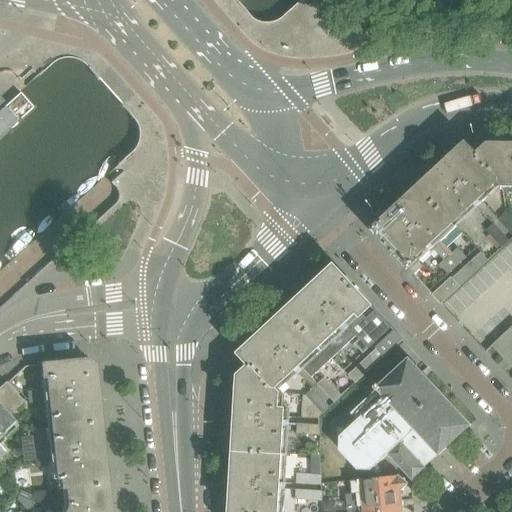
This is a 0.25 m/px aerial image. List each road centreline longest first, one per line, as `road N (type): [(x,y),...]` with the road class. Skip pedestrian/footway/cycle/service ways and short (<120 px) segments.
road 1 (residential): [(317,208),(511,419)]
road 2 (tertiary): [(511,63),(454,62),(283,91),(245,82)]
road 3 (tertiary): [(317,208),(416,121),(511,100)]
road 4 (tertiary): [(190,106),(193,178),(159,320)]
road 5 (tertiary): [(193,326),(317,208)]
road 6 (tertiary): [(190,106),(232,149),(317,208)]
road 7 (residential): [(0,340),(60,320),(159,320)]
road 8 (tertiary): [(159,320),(163,437),(176,473)]
road 9 (tertiary): [(176,473),(184,439),(183,351),(193,326)]
road 10 (tertiary): [(317,208),(270,107),(245,82)]
